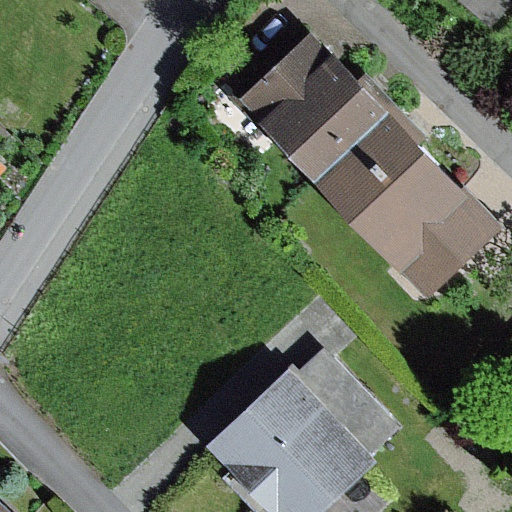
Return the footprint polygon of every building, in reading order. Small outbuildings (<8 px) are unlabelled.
[(511,5),(511,0),(466,0),(495,25),(511,5)] [(324,174),(395,107),(318,25),(246,92),(324,174)] [(395,107),(324,174),(431,288),(502,222),(395,107)] [(0,177),(15,160),(0,146),(0,177)] [(297,373),(292,367),(214,441),(282,511),(324,511),(382,457),(378,452),(405,425),(328,344),(297,373)] [(0,511),(23,511),(5,495),(0,500),(0,511)]
